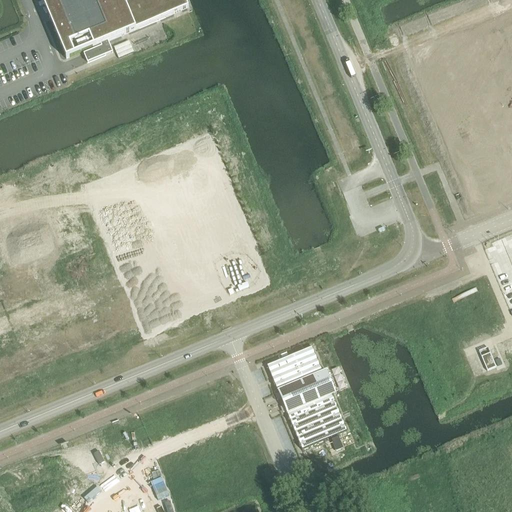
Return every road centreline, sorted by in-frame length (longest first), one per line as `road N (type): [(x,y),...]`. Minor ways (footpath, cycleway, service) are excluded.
road 1 (tertiary): [(413,253),(414,229),(321,0)]
road 2 (tertiary): [(293,0),(392,237)]
road 3 (tertiary): [(228,335),(0,432)]
road 4 (unclassified): [(228,335),(300,511)]
